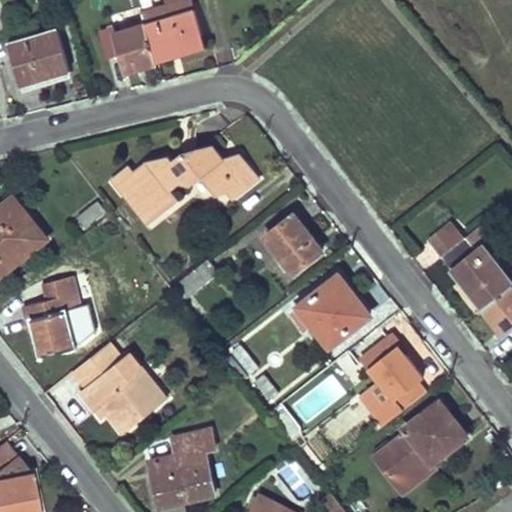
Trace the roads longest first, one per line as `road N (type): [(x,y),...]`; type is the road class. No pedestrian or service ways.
road 1 (residential): [(0,136),(237,72),(511,422)]
road 2 (residential): [(0,363),(119,511)]
